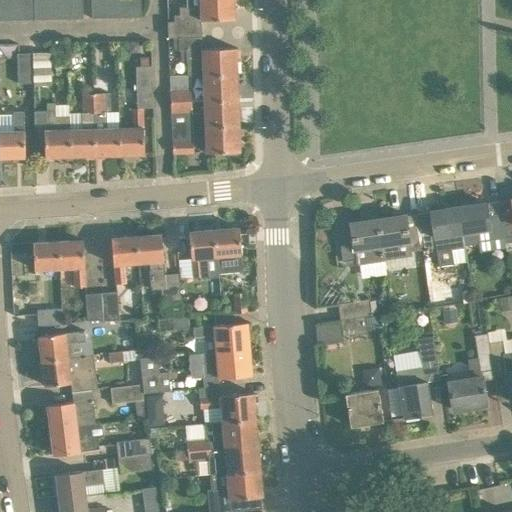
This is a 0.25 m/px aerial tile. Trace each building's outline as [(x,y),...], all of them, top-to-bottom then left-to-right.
[(0,0),(0,20),(10,20),(9,0),(0,0)] [(22,20),(21,0),(9,0),(10,20),(22,20)] [(34,20),(33,0),(21,0),(22,20),(34,20)] [(46,20),(46,0),(33,0),(34,20),(46,20)] [(58,19),(58,0),(46,0),(46,20),(58,19)] [(70,19),(69,0),(58,0),(58,19),(70,19)] [(69,0),(70,19),(83,19),(82,0),(69,0)] [(105,18),(104,0),(91,0),(92,19),(105,18)] [(116,18),(116,0),(104,0),(105,18),(116,18)] [(128,18),(127,0),(116,0),(116,18),(128,18)] [(127,0),(128,18),(141,18),(140,0),(127,0)] [(168,38),(173,38),(178,38),(202,37),(201,22),(202,22),(202,20),(235,19),(233,0),(185,0),(186,9),(179,9),(179,15),(174,15),(174,23),(168,24),(168,38)] [(202,37),(178,38),(173,38),(174,50),(179,49),(179,51),(181,51),(182,62),(186,61),(187,76),(203,75),(237,74),(236,48),(202,49),(202,37)] [(18,84),(34,84),(33,53),(17,54),(18,84)] [(149,67),(135,67),(136,92),(152,92),(151,67),(149,67)] [(237,74),(203,75),(204,101),(238,100),(237,74)] [(170,102),(191,102),(191,91),(170,91),(170,102)] [(70,156),(94,156),(93,94),(83,94),(83,113),(81,114),(81,129),(70,130),(70,156)] [(94,156),(119,155),(118,128),(107,129),(106,113),(104,113),(104,94),(93,94),(94,156)] [(239,125),(238,100),(204,101),(191,102),(170,102),(171,113),(205,112),(205,127),(239,125)] [(143,128),(142,109),(136,109),(132,109),(132,128),(118,128),(119,155),(144,155),(143,128)] [(0,131),(0,158),(25,157),(24,131),(23,111),(13,112),(13,131),(0,131)] [(70,156),(70,130),(69,116),(55,116),(55,111),(34,111),(34,131),(44,131),(45,157),(70,156)] [(240,151),(239,125),(205,127),(206,153),(240,151)] [(172,143),(173,154),(194,153),(193,142),(172,143)] [(511,236),(511,199),(511,201),(499,202),(504,238),(511,236)] [(504,238),(499,202),(486,204),(486,203),(458,207),(464,246),(479,244),(478,231),(489,230),(491,240),(504,238)] [(420,227),(423,250),(437,248),(437,252),(464,248),(464,246),(458,207),(430,211),(432,225),(420,227)] [(378,219),(384,261),(411,257),(410,252),(423,250),(420,227),(418,214),(406,216),(405,215),(378,219)] [(384,261),(378,219),(338,225),(343,262),(356,260),(357,265),(384,261)] [(243,272),(241,254),(239,228),(214,230),(216,257),(218,274),(243,272)] [(216,257),(214,230),(189,232),(191,259),(192,259),(194,278),(204,277),(203,258),(216,257)] [(178,274),(164,275),(163,261),(164,261),(161,234),(136,236),(139,263),(150,262),(152,290),(161,289),(162,304),(180,303),(178,274)] [(139,263),(136,236),(111,238),(114,265),(116,284),(126,284),(125,264),(139,263)] [(58,242),(60,269),(74,268),(75,287),(85,287),(84,267),(85,267),(83,241),(58,242)] [(33,243),(35,270),(60,269),(58,242),(33,243)] [(103,321),(115,321),(119,320),(117,292),(101,293),(103,320),(103,321)] [(87,321),(103,320),(101,293),(85,294),(87,321)] [(246,313),(245,293),(234,294),(236,314),(246,313)] [(375,300),(370,301),(369,300),(338,304),(340,320),(364,317),(372,315),(371,312),(376,311),(375,300)] [(62,325),(62,309),(37,311),(38,327),(62,325)] [(187,317),(157,320),(159,337),(181,335),(181,329),(188,328),(187,317)] [(364,317),(340,320),(343,336),(366,333),(364,317)] [(206,340),(207,353),(249,349),(247,323),(193,327),(194,339),(198,338),(198,341),(206,340)] [(42,361),(68,358),(66,344),(86,342),(84,331),(65,333),(39,336),(42,361)] [(493,370),(489,343),(487,333),(474,336),(478,360),(469,362),(471,379),(448,382),(453,410),(455,410),(455,409),(486,404),(482,381),(494,379),(493,370)] [(489,343),(493,370),(494,379),(506,377),(510,401),(511,400),(511,353),(504,355),(501,341),(489,343)] [(396,372),(399,393),(403,418),(432,413),(425,370),(438,368),(434,344),(419,346),(422,368),(396,372)] [(249,349),(207,353),(202,353),(204,377),(218,376),(218,378),(252,375),(249,349)] [(108,353),(110,363),(123,361),(138,360),(137,350),(122,352),(108,353)] [(71,383),(72,393),(97,390),(94,368),(86,369),(85,356),(68,358),(42,361),(45,386),(71,383)] [(138,360),(140,384),(141,394),(143,393),(170,391),(168,372),(159,373),(158,356),(138,358),(138,360)] [(147,418),(143,393),(141,394),(140,384),(110,388),(112,404),(135,401),(137,420),(147,418)] [(383,421),(377,389),(345,394),(351,426),(383,421)] [(222,422),(256,419),(253,393),(220,396),(199,398),(200,409),(221,407),(222,422)] [(75,413),(94,411),(93,400),(74,402),(47,405),(50,430),(77,427),(75,413)] [(187,441),(188,451),(209,449),(258,445),(256,419),(222,422),(206,424),(208,439),(187,441)] [(96,425),(77,427),(50,430),(53,455),(80,452),(80,451),(99,449),(98,438),(103,436),(102,427),(96,425)] [(116,442),(117,457),(151,454),(149,438),(116,442)] [(209,449),(188,451),(189,462),(209,460),(210,475),(227,473),(260,470),(258,445),(209,449)] [(151,454),(117,457),(119,473),(151,469),(149,454),(151,454)] [(55,474),(59,500),(85,496),(84,485),(103,483),(101,469),(82,472),(82,471),(55,474)] [(260,470),(227,473),(210,475),(211,489),(207,490),(209,511),(230,511),(262,509),(260,497),(263,496),(260,470)] [(85,496),(59,500),(60,511),(106,511),(106,508),(87,510),(85,496)]
